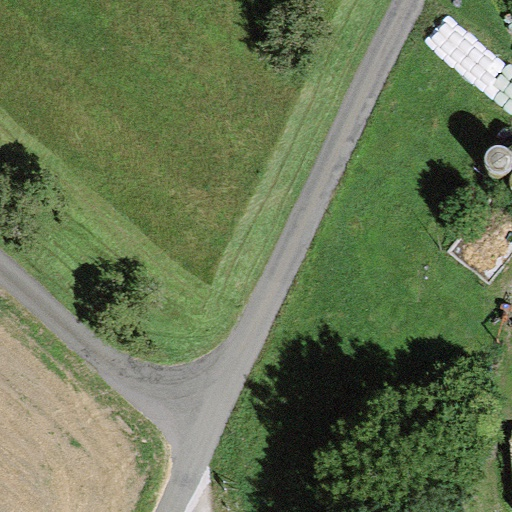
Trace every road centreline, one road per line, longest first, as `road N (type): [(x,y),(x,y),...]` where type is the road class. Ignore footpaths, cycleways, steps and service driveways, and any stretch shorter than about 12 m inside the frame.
road 1 (unclassified): [(229,383),(407,0)]
road 2 (unclassified): [(229,383),(91,362),(0,275)]
road 3 (unclassified): [(173,511),(229,383)]
